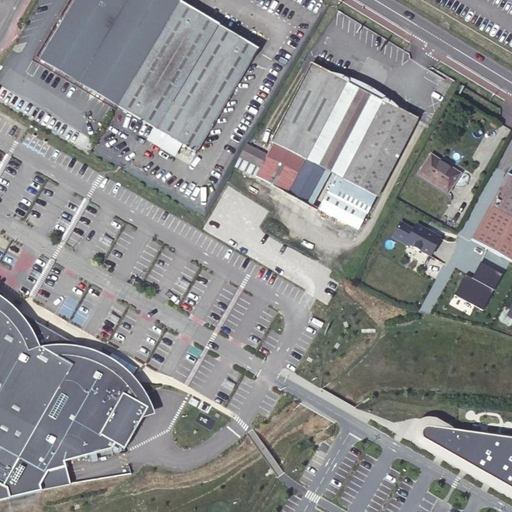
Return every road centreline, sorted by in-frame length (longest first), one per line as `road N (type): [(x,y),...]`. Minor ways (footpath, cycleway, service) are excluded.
road 1 (track): [(305,383),(399,310),(511,340)]
road 2 (primary): [(372,0),(511,83)]
